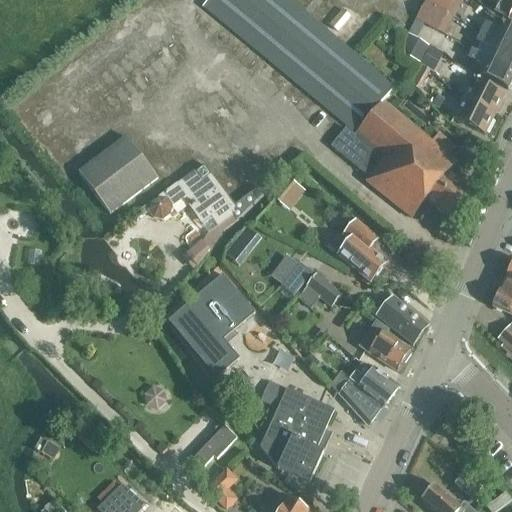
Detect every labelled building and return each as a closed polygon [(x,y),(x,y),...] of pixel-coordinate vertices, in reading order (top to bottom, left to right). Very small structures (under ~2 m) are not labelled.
[(436,133),(429,141),(383,103),(395,89),(287,0),(208,0),(203,7),(347,128),(331,148),(369,178),(365,183),(411,219),(425,201),(446,218),(468,190),(447,173),(455,163),(445,155),(452,146),(436,133)] [(452,0),(426,0),(425,3),(445,14),(452,0)] [(511,0),(491,0),(499,4),(494,12),(511,22),(511,0)] [(425,24),(437,31),(446,15),(445,14),(425,3),(416,20),(425,24)] [(404,27),(396,20),(391,26),(399,33),(404,27)] [(408,36),(417,41),(425,24),(416,20),(408,36)] [(485,24),(480,35),(511,50),(511,29),(506,26),(503,33),(485,24)] [(494,51),(489,60),(511,72),(511,50),(480,35),(476,42),(494,51)] [(433,73),(443,55),(417,41),(408,36),(406,42),(406,43),(405,57),(422,67),(429,71),(433,73)] [(511,80),(511,72),(489,60),(471,51),(467,59),(485,69),(481,77),(507,91),(511,80)] [(413,83),(420,87),(429,71),(422,67),(413,83)] [(472,80),(463,100),(494,116),(504,96),(472,80)] [(494,116),(463,100),(453,119),(484,135),(494,116)] [(78,174),(110,216),(157,179),(126,138),(78,174)] [(204,223),(213,216),(219,224),(232,215),(236,219),(262,197),(257,190),(233,207),(203,165),(191,174),(191,175),(181,182),(180,182),(150,204),(148,211),(154,218),(161,219),(168,214),(169,207),(184,196),(204,223)] [(337,256),(370,284),(387,265),(370,250),(378,241),(355,222),(342,237),(348,242),(337,256)] [(249,228),(226,256),(239,267),(263,239),(249,228)] [(299,265),(281,288),(293,298),(312,275),(299,265)] [(305,288),(313,294),(331,308),(341,296),(316,276),(305,288)] [(192,305),(169,325),(200,361),(216,380),(239,360),(223,341),(255,314),(240,296),(224,278),(192,305)] [(511,288),(504,285),(499,296),(496,297),(494,302),(495,305),(494,308),(511,316),(511,288)] [(363,307),(377,318),(413,347),(428,327),(392,298),(382,310),(369,300),(363,307)] [(376,323),(366,339),(359,348),(395,373),(402,362),(405,364),(411,356),(408,354),(410,351),(386,335),(388,332),(376,323)] [(498,340),(511,353),(511,326),(498,340)] [(362,364),(356,373),(350,381),(340,374),(329,388),(369,429),(399,389),(374,369),(362,364)] [(269,450),(283,456),(277,471),(309,485),(323,454),(316,450),(334,411),(287,390),(265,438),(273,442),(269,450)] [(191,458),(203,469),(214,457),(217,460),(237,440),(222,426),(191,458)] [(226,491),(236,481),(227,471),(207,491),(226,511),(236,501),(226,491)] [(454,486),(471,501),(481,489),(464,474),(454,486)] [(140,511),(146,507),(122,486),(97,510),(98,511),(140,511)] [(421,504),(430,511),(463,511),(435,487),(432,490),(429,488),(421,498),(423,500),(421,504)] [(156,497),(165,505),(172,496),(163,489),(156,497)] [(497,500),(486,508),(489,511),(497,511),(504,507),(511,502),(505,494),(497,500)] [(270,511),(308,511),(309,511),(281,495),(270,511)]
